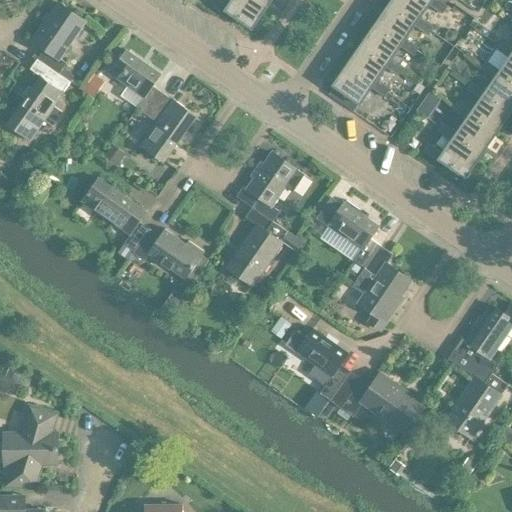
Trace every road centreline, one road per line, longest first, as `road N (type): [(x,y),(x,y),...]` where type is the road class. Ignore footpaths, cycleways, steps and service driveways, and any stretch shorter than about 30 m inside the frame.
road 1 (residential): [(457,237),(283,105)]
road 2 (unclassified): [(457,237),(423,299),(423,322),(440,335),(459,335),(507,266)]
road 3 (residential): [(250,83),(210,141),(210,163),(224,172),(243,167),(283,105)]
road 4 (residential): [(250,83),(124,0)]
road 5 (residential): [(283,105),(355,0)]
